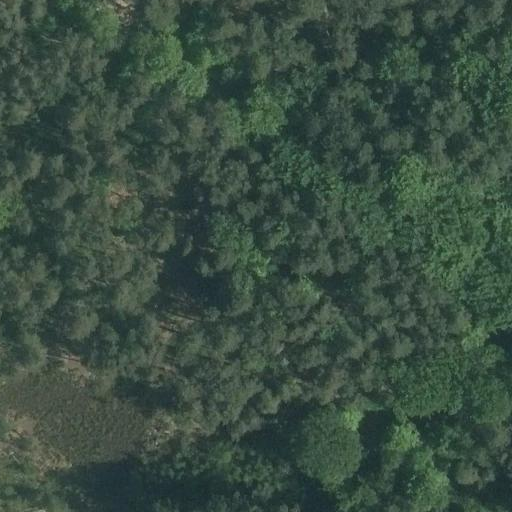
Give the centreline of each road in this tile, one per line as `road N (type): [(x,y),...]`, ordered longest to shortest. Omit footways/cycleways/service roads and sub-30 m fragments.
road 1 (track): [(511,262),(263,108),(111,0)]
road 2 (track): [(0,127),(81,78),(143,22)]
